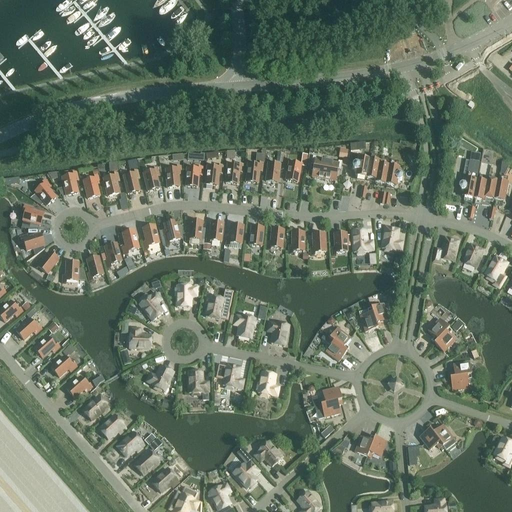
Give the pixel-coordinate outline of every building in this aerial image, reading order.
[(340,151),(338,159),(347,160),(348,152),(340,151)] [(472,155),(471,163),(480,165),(481,157),(472,155)] [(312,178),(324,180),(327,163),(316,161),(316,159),(313,158),(311,166),(314,166),(312,178)] [(366,180),(369,162),(358,160),(357,166),(355,165),(353,167),(352,170),(354,172),(356,172),(355,178),(366,180)] [(135,162),(126,164),(129,173),(138,170),(135,162)] [(369,162),(366,180),(375,182),(376,182),(378,166),(379,166),(379,163),(369,162)] [(340,171),(342,163),(338,163),(338,165),(327,163),(324,180),(335,182),(337,170),(340,171)] [(461,188),(461,190),(462,193),(465,193),(464,199),(474,201),(478,182),(481,165),(480,165),(471,163),(467,181),(466,187),(464,186),(461,188)] [(248,166),(246,184),(258,185),(259,173),(262,173),(263,165),(259,165),(259,167),(248,166)] [(289,165),(286,182),(298,184),(301,167),(289,165)] [(226,185),(237,186),(239,174),(242,174),(243,166),(239,166),(239,168),(227,167),(226,185)] [(280,167),(268,166),(266,183),(278,184),(280,167)] [(388,168),(379,166),(378,166),(376,182),(375,182),(375,185),(385,187),(388,168)] [(219,170),(207,169),(205,186),(217,187),(218,175),(222,176),(222,168),(219,167),(219,170)] [(180,168),(177,168),(177,171),(166,172),(167,190),(179,188),(178,176),(181,176),(180,168)] [(202,177),(202,169),(198,168),(198,171),(187,170),(185,188),(197,189),(199,176),(202,177)] [(388,168),(385,187),(395,188),(396,182),(399,183),(401,181),(402,179),(400,176),(398,176),(399,170),(388,168)] [(148,193),(159,190),(156,178),(159,177),(157,170),(154,170),(154,173),(143,176),(148,193)] [(139,180),(137,172),(134,173),(135,176),(123,179),(128,196),(139,193),(136,181),(139,180)] [(64,189),(57,191),(62,198),(66,197),(78,195),(75,183),(78,182),(77,176),(76,174),(72,175),(73,176),(73,177),(62,180),(64,189)] [(103,181),(108,198),(119,195),(116,183),(119,183),(117,175),(114,176),(114,178),(103,181)] [(97,177),(94,178),(94,181),(83,184),(88,201),(99,198),(96,186),(99,185),(97,177)] [(2,182),(1,187),(3,188),(11,190),(12,187),(13,187),(12,181),(2,182)] [(498,183),(488,181),(487,184),(488,184),(485,200),(495,202),(498,183)] [(37,195),(34,198),(39,204),(42,202),(46,207),(56,200),(48,190),(50,188),(45,182),(42,184),(44,186),(35,194),(37,195)] [(474,201),(485,203),(485,200),(488,184),(487,184),(478,182),(474,201)] [(505,204),(508,185),(498,183),(495,202),(505,204)] [(385,201),(381,200),(380,206),(388,207),(390,195),(386,195),(385,201)] [(23,222),(40,227),(43,216),(31,212),(32,209),(24,207),(23,211),(26,211),(23,222)] [(185,243),(189,243),(189,241),(200,242),(202,224),(190,223),(189,235),(186,235),(185,243)] [(180,241),(176,224),(164,226),(165,232),(162,232),(166,247),(169,246),(169,243),(180,241)] [(221,243),(223,226),(211,225),(210,237),(207,236),(206,244),(209,245),(210,242),(221,243)] [(241,246),(243,228),(231,227),(230,239),(227,239),(226,247),(229,247),(230,245),(241,246)] [(148,248),(159,245),(155,228),(143,231),(146,243),(143,243),(145,251),(148,250),(148,248)] [(261,248),(263,230),(251,229),(249,247),(261,248)] [(395,252),(401,253),(403,244),(396,243),(398,232),(385,229),(382,250),(384,251),(384,253),(391,254),(392,252),(395,252)] [(282,250),(284,233),(272,231),(270,244),(267,243),(266,251),(270,252),(270,249),(282,250)] [(373,243),(366,244),(365,232),(352,233),(354,254),(356,254),(357,256),(364,256),(364,254),(367,253),(373,252),(373,243)] [(127,253),(139,250),(134,233),(123,236),(126,248),(123,249),(125,256),(127,256),(128,256),(127,253)] [(304,253),(304,235),(292,235),(292,247),(289,247),(289,255),(292,255),(292,253),(304,253)] [(20,239),(21,242),(23,241),(27,252),(44,247),(40,236),(28,239),(27,236),(20,239)] [(314,254),(326,254),(324,236),(313,237),(313,249),(310,249),(311,257),(314,257),(314,254)] [(347,253),(346,236),(334,237),(335,249),(332,249),(332,257),(336,257),(336,254),(347,253)] [(443,253),(437,251),(434,264),(441,265),(442,261),(454,264),(459,243),(446,241),(443,253)] [(108,261),(105,262),(107,270),(111,269),(110,266),(121,263),(116,246),(105,249),(108,261)] [(464,265),(476,270),(483,252),(471,247),(464,265)] [(58,262),(49,254),(41,264),(39,262),(34,268),(36,271),(38,269),(47,276),(58,262)] [(90,274),(87,275),(89,283),(93,282),(92,280),(101,277),(103,276),(98,259),(87,263),(90,274)] [(495,285),(494,287),(500,290),(506,279),(501,276),(507,266),(496,259),(485,277),(488,278),(487,280),(493,284),(495,285)] [(395,260),(393,267),(401,268),(402,261),(395,260)] [(78,265),(66,265),(66,277),(63,277),(62,285),(66,285),(66,282),(77,283),(78,265)] [(190,298),(197,298),(197,289),(190,289),(190,288),(177,288),(177,290),(175,290),(175,298),(177,298),(177,309),(190,309),(190,298)] [(138,301),(138,304),(140,306),(139,306),(153,323),(163,315),(156,306),(161,302),(155,295),(150,299),(150,298),(149,299),(147,296),(145,296),(138,301)] [(207,300),(206,308),(208,308),(205,319),(218,321),(219,320),(227,322),(231,303),(223,301),(210,298),(209,300),(207,300)] [(0,312),(0,318),(5,324),(14,316),(16,318),(22,313),(20,311),(18,312),(10,304),(0,312)] [(383,306),(371,310),(377,330),(381,329),(380,324),(388,321),(383,306)] [(367,311),(359,314),(360,318),(365,334),(377,330),(371,310),(367,311)] [(239,328),(237,338),(250,341),(252,331),(255,331),(256,323),(254,323),(254,320),(242,318),(241,318),(235,317),(233,327),(239,328)] [(331,319),(327,324),(331,327),(336,323),(335,323),(331,319)] [(37,330),(29,321),(16,333),(24,342),(33,334),(35,336),(41,330),(39,328),(37,330)] [(434,345),(449,330),(439,321),(428,333),(434,339),(431,342),(434,345)] [(456,325),(452,329),(456,334),(460,330),(463,327),(458,322),(456,325)] [(284,348),(288,328),(285,327),(286,325),(278,323),(278,326),(275,325),(275,326),(269,324),(267,333),(273,335),(271,345),(284,348)] [(52,327),(47,331),(51,336),(57,331),(58,330),(54,325),(52,327)] [(129,347),(129,350),(150,351),(151,338),(140,337),(140,331),(131,330),(130,337),(129,339),(127,339),(127,347),(129,347)] [(330,341),(346,353),(349,350),(345,347),(350,340),(337,330),(330,341)] [(449,330),(434,345),(444,354),(455,342),(448,336),(452,333),(449,330)] [(34,351),(42,360),(51,352),(53,354),(59,349),(57,346),(55,348),(48,339),(34,351)] [(346,353),(330,341),(327,344),(331,347),(326,354),(339,364),(346,353)] [(70,347),(63,353),(68,359),(75,352),(70,347)] [(127,356),(121,358),(124,367),(130,365),(127,356)] [(51,370),(59,379),(68,371),(70,373),(76,368),(74,365),(72,367),(64,359),(51,370)] [(450,380),(471,377),(469,364),(453,366),(454,375),(449,376),(450,380)] [(218,367),(216,380),(224,382),(222,387),(225,388),(225,390),(232,392),(233,390),(235,390),(242,391),(244,382),(237,380),(240,370),(227,367),(226,369),(218,367)] [(161,392),(164,393),(173,374),(161,368),(156,378),(150,375),(146,384),(152,387),(154,388),(153,390),(160,394),(161,392)] [(201,374),(188,374),(189,395),(192,395),(192,397),(199,397),(199,395),(202,395),(202,402),(208,401),(208,394),(208,384),(202,384),(201,374)] [(271,397),(277,398),(279,389),(273,388),(275,377),(262,374),(260,385),(258,385),(256,392),(258,392),(258,395),(260,395),(260,397),(267,399),(268,397),(271,398),(271,397)] [(471,377),(450,380),(452,393),(468,390),(467,382),(471,381),(471,377)] [(80,379),(67,391),(75,400),(84,392),(86,394),(92,389),(89,386),(87,388),(80,379)] [(321,407),(341,402),(338,389),(322,393),(324,402),(320,403),(321,407)] [(109,411),(105,407),(107,405),(102,400),(100,401),(98,399),(83,413),(91,423),(101,414),(103,417),(109,411)] [(162,405),(161,409),(171,412),(172,408),(173,404),(164,401),(162,405)] [(321,407),(314,409),(316,414),(322,412),(324,420),(340,415),(338,407),(342,406),(341,402),(321,407)] [(115,418),(99,432),(108,441),(117,433),(120,436),(126,430),(122,425),(123,424),(118,418),(117,420),(115,418)] [(474,422),(473,425),(474,428),(478,429),(481,428),(482,427),(482,425),(481,422),(477,421),(474,422)] [(433,429),(429,431),(442,448),(445,452),(456,444),(453,440),(443,427),(436,432),(433,429)] [(325,431),(321,435),(325,440),(329,436),(325,431)] [(442,448),(429,431),(419,439),(429,452),(436,447),(439,450),(442,448)] [(133,435),(118,449),(126,459),(134,452),(137,455),(145,448),(142,445),(133,435)] [(151,437),(144,443),(148,447),(155,441),(151,437)] [(367,459),(374,439),(371,438),(369,442),(361,439),(355,454),(357,455),(356,459),(364,462),(366,458),(367,459)] [(374,439),(367,459),(371,460),(372,456),(381,459),(387,444),(374,439)] [(504,465),(503,466),(509,469),(511,463),(511,456),(509,455),(511,450),(511,445),(502,440),(494,457),(496,458),(495,460),(502,464),(504,465)] [(344,442),(339,448),(345,450),(347,451),(349,444),(344,442)] [(272,469),(282,460),(268,444),(266,446),(264,444),(259,449),(260,451),(258,453),(259,453),(254,458),(260,465),(265,460),(272,469)] [(339,448),(331,454),(336,456),(341,458),(345,450),(339,448)] [(418,448),(407,449),(408,467),(416,466),(416,458),(419,457),(418,448)] [(142,461),(134,468),(143,477),(151,470),(152,472),(158,467),(157,465),(158,463),(157,461),(158,460),(153,454),(152,456),(150,454),(147,450),(139,458),(142,461)] [(242,451),(235,456),(245,467),(251,462),(242,451)] [(258,473),(250,465),(246,469),(243,466),(241,468),(239,466),(234,472),(235,473),(233,475),(247,491),(249,489),(250,490),(256,485),(255,484),(257,482),(253,477),(258,473)] [(170,486),(173,489),(179,484),(174,479),(176,477),(171,472),(169,473),(168,471),(152,485),(161,495),(170,486)] [(217,488),(210,491),(211,493),(209,495),(210,497),(208,498),(211,504),(213,503),(217,511),(220,511),(230,507),(225,497),(231,494),(226,486),(221,489),(220,488),(218,490),(217,488)] [(177,494),(169,511),(170,511),(200,511),(200,505),(199,505),(193,502),(194,501),(196,495),(184,490),(182,496),(181,496),(177,494)] [(304,511),(302,511),(319,511),(321,510),(307,494),(297,502),(304,511)] [(424,509),(424,511),(445,511),(445,507),(444,507),(444,501),(434,502),(434,508),(424,509)]
